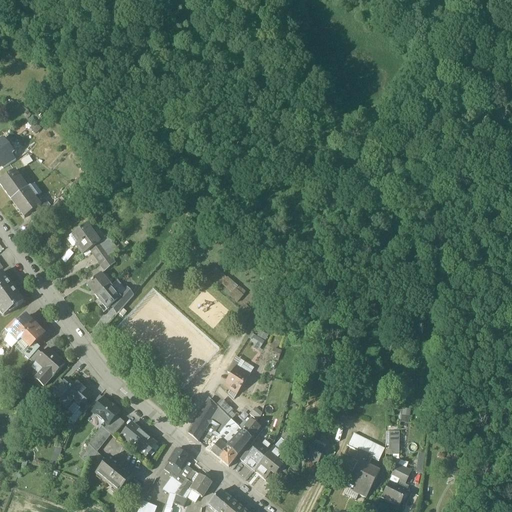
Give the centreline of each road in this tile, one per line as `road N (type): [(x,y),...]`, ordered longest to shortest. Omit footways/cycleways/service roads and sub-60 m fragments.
road 1 (residential): [(0,229),(123,394),(268,511)]
road 2 (track): [(0,39),(20,25),(45,23),(354,166)]
road 3 (track): [(220,373),(354,166)]
road 4 (track): [(354,166),(511,167)]
